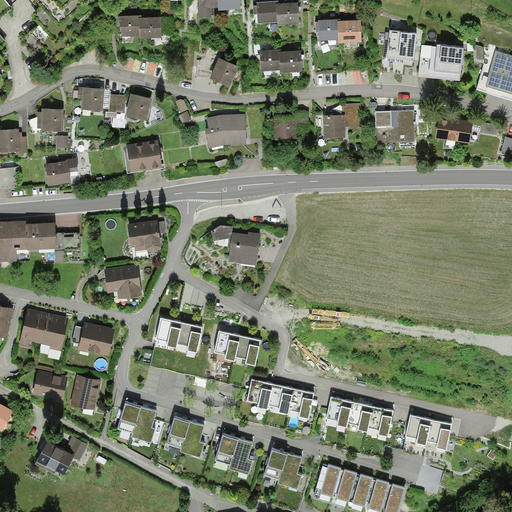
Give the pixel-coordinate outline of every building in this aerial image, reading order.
[(0,0),(0,18),(12,9),(4,0),(0,0)] [(28,0),(39,12),(45,7),(39,0),(4,0),(12,9),(19,0),(28,0)] [(89,0),(59,27),(45,7),(39,12),(32,17),(39,25),(29,33),(54,62),(106,15),(94,0),(89,0)] [(89,0),(74,0),(62,12),(52,0),(39,0),(45,7),(59,27),(89,0)] [(52,0),(62,12),(74,0),(52,0)] [(218,9),(218,0),(198,0),(199,20),(212,20),(212,16),(214,16),(214,9),(218,9)] [(218,0),(218,9),(219,12),(240,11),(239,0),(218,0)] [(277,24),(276,5),(276,2),(256,4),(256,7),(253,7),(253,16),(257,16),(258,25),(277,24)] [(276,5),(277,24),(277,26),(300,25),(299,4),(276,5)] [(121,28),(121,33),(139,33),(139,34),(161,34),(161,14),(139,14),(139,12),(120,13),(120,15),(115,15),(115,28),(121,28)] [(338,40),(338,22),(338,19),(318,20),(318,21),(316,22),(316,32),(318,32),(319,41),(338,40)] [(338,22),(338,40),(339,43),(362,43),(361,21),(338,22)] [(446,31),(456,38),(460,30),(450,24),(446,31)] [(381,70),(403,73),(405,63),(414,64),(417,46),(418,34),(391,30),(390,33),(386,32),(381,70)] [(464,48),(423,43),(420,75),(461,78),(464,48)] [(211,79),(230,88),(239,69),(219,61),(223,54),(209,48),(203,60),(197,60),(196,77),(212,78),(211,79)] [(281,71),(280,54),(280,51),(261,52),(261,55),(262,72),(281,71)] [(280,54),(281,71),(281,74),(302,73),(301,56),(301,52),(280,54)] [(511,56),(496,52),(485,89),(511,97),(511,56)] [(103,111),(104,90),(80,88),(79,99),(82,99),(82,109),(103,111)] [(127,95),(110,94),(109,112),(106,112),(106,117),(117,118),(117,113),(125,113),(127,95)] [(153,99),(131,94),(126,116),(148,121),(153,99)] [(192,120),(184,100),(181,99),(176,102),(181,114),(178,115),(182,124),(192,120)] [(361,126),(361,104),(341,105),(342,116),(323,116),(323,140),(345,140),(345,127),(361,126)] [(42,131),(63,131),(64,109),(42,109),(42,112),(38,112),(38,117),(29,120),(34,134),(42,131)] [(416,143),(414,111),(397,112),(398,128),(386,128),(385,112),(377,112),(378,127),(375,127),(376,145),(416,143)] [(247,144),(245,115),(207,117),(209,146),(247,144)] [(307,131),(307,119),(275,119),(275,140),(295,140),(295,131),(307,131)] [(436,141),(471,145),(473,125),(439,120),(436,141)] [(482,124),(480,133),(495,135),(496,127),(482,124)] [(19,129),(0,129),(0,152),(16,152),(16,153),(27,152),(26,137),(23,137),(22,132),(20,132),(19,129)] [(68,136),(57,136),(56,148),(68,148),(68,136)] [(511,138),(506,137),(501,153),(511,156),(511,138)] [(159,148),(158,140),(126,145),(130,173),(165,168),(162,148),(159,148)] [(78,171),(77,158),(66,159),(66,161),(45,164),(48,185),(71,182),(69,172),(78,171)] [(128,224),(131,248),(135,247),(135,251),(147,250),(151,253),(158,252),(161,247),(160,234),(166,233),(164,221),(158,222),(158,219),(128,224)] [(0,220),(0,262),(16,262),(16,249),(54,248),(54,253),(81,252),(80,233),(55,234),(55,223),(26,224),(26,220),(0,220)] [(228,249),(230,249),(228,261),(257,265),(260,233),(248,231),(248,234),(232,232),(233,226),(220,225),(212,231),(214,241),(229,239),(228,249)] [(139,264),(104,269),(107,293),(118,291),(119,300),(144,296),(139,264)] [(0,336),(7,338),(13,308),(0,304),(0,336)] [(28,309),(20,346),(33,349),(34,343),(50,346),(50,349),(62,352),(69,317),(28,309)] [(200,326),(159,317),(154,340),(195,349),(200,326)] [(78,344),(77,349),(107,356),(114,327),(83,320),(82,325),(74,323),(70,342),(78,344)] [(260,339),(217,330),(210,356),(254,366),(260,339)] [(33,395),(63,401),(69,377),(39,370),(33,395)] [(71,405),(95,410),(101,380),(77,375),(71,405)] [(315,393),(251,379),(245,404),(309,418),(315,393)] [(393,410),(329,396),(324,423),(387,437),(393,410)] [(133,435),(153,441),(157,426),(153,425),(157,411),(127,401),(119,426),(134,431),(133,435)] [(0,430),(3,432),(13,410),(0,403),(0,430)] [(179,449),(200,455),(204,440),(199,439),(203,423),(174,415),(166,441),(180,444),(179,449)] [(451,423),(410,415),(404,439),(446,450),(451,423)] [(227,466),(249,472),(253,457),(247,456),(252,440),(222,432),(215,458),(229,461),(227,466)] [(35,462),(55,473),(56,470),(64,474),(73,456),(80,459),(88,444),(74,436),(66,450),(47,440),(35,462)] [(277,481),(298,486),(302,471),(297,470),(301,454),(271,446),(264,472),(278,475),(277,481)] [(329,464),(320,492),(386,511),(396,511),(404,487),(329,464)]
